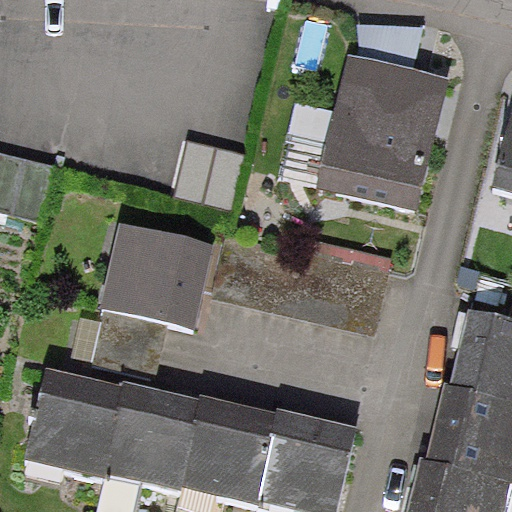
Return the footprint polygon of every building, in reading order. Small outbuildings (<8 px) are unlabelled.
[(320,177),(414,196),(437,86),(342,66),(320,177)] [(511,101),(503,99),(482,177),(511,185),(511,101)] [(191,330),(209,255),(116,234),(99,308),(191,330)] [(436,390),(511,410),(511,332),(455,317),(436,390)] [(99,475),(115,390),(36,376),(21,461),(99,475)] [(178,489),(193,404),(115,390),(99,475),(178,489)] [(417,463),(511,488),(511,482),(511,410),(436,390),(417,463)] [(256,503),(271,418),(193,404),(178,489),(256,503)] [(306,511),(334,511),(349,432),(271,418),(256,503),(306,511)] [(403,511),(504,511),(511,488),(417,463),(403,511)]
